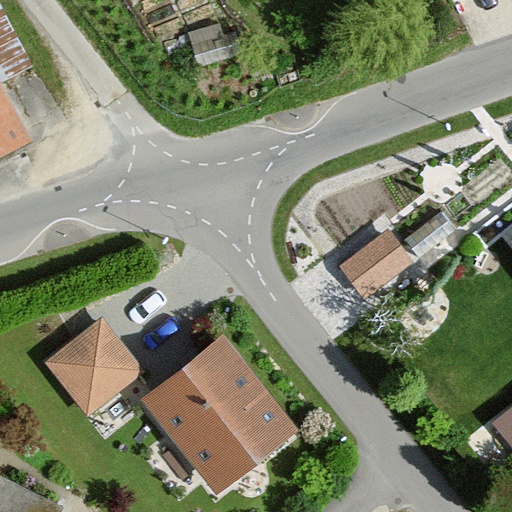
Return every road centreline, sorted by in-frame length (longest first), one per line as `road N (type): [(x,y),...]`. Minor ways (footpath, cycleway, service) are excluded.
road 1 (residential): [(441,511),(179,180)]
road 2 (unclassified): [(179,180),(511,66)]
road 3 (residential): [(0,237),(179,180)]
